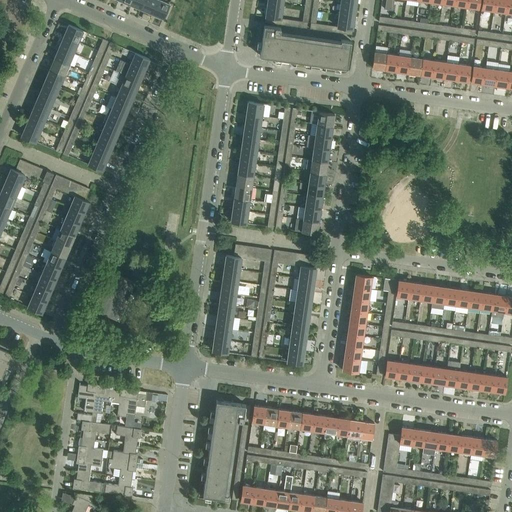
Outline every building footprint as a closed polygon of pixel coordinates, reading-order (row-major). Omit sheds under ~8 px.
[(141,8),(144,0),(131,0),(130,3),(141,8)] [(152,13),(157,0),(144,0),(141,8),(152,13)] [(163,18),(169,3),(161,0),(157,0),(152,13),(163,18)] [(385,0),(385,8),(393,9),(393,0),(385,0)] [(494,10),(495,0),(482,0),(482,8),(494,10)] [(506,12),(507,0),(495,0),(494,10),(506,12)] [(354,16),(356,4),(341,1),(339,13),(354,16)] [(281,17),(283,5),(268,3),(266,15),(268,16),(273,16),(278,17),(281,17)] [(353,28),(354,16),(339,13),(338,25),(339,25),(343,26),(348,27),(353,28)] [(78,41),(83,30),(69,24),(64,35),(78,41)] [(275,31),(280,32),(281,27),(264,25),(260,55),(347,68),(351,40),(346,40),(345,44),(274,34),(275,31)] [(73,52),(78,41),(64,35),(59,46),(73,52)] [(103,39),(99,50),(103,51),(108,41),(103,39)] [(110,42),(106,53),(110,54),(115,44),(110,42)] [(68,63),(73,52),(59,46),(54,57),(68,63)] [(98,63),(103,51),(99,50),(94,61),(98,63)] [(384,69),(386,53),(387,52),(375,51),(372,67),(384,69)] [(145,69),(150,58),(135,52),(131,63),(145,69)] [(106,66),(110,54),(106,53),(101,64),(106,66)] [(396,70),(399,55),(386,53),(384,69),(396,70)] [(408,72),(410,56),(399,55),(396,70),(408,72)] [(420,74),(423,58),(410,56),(408,72),(420,74)] [(64,74),(68,63),(54,57),(50,68),(64,74)] [(432,76),(434,60),(423,58),(420,74),(432,76)] [(125,60),(120,72),(126,74),(140,80),(145,69),(131,63),(125,60)] [(444,77),(446,62),(434,60),(432,76),(444,77)] [(93,74),(98,63),(94,61),(89,72),(93,74)] [(456,79),(458,63),(446,62),(444,77),(456,79)] [(470,65),(458,63),(456,79),(468,81),(470,65)] [(101,77),(106,66),(101,64),(97,75),(101,77)] [(483,83),(485,67),(473,65),(471,81),(483,83)] [(495,85),(497,69),(485,67),(483,83),(495,85)] [(64,74),(50,68),(45,80),(59,86),(64,74)] [(507,86),(509,71),(497,69),(495,85),(507,86)] [(89,85),(93,74),(89,72),(84,83),(89,85)] [(140,80),(126,74),(120,72),(115,83),(121,85),(135,91),(140,80)] [(96,88),(101,77),(97,75),(92,86),(96,88)] [(54,97),(59,86),(45,80),(40,91),(54,97)] [(84,96),(89,85),(84,83),(80,94),(84,96)] [(131,102),(135,91),(121,85),(117,96),(131,102)] [(91,99),(96,88),(92,86),(87,97),(91,99)] [(50,108),(54,97),(40,91),(36,102),(50,108)] [(79,107),(84,96),(80,94),(75,106),(79,107)] [(126,113),(131,102),(117,96),(112,107),(126,113)] [(87,110),(91,99),(87,97),(82,108),(87,110)] [(262,115),(264,103),(254,102),(248,101),(247,113),(262,115)] [(45,119),(50,108),(36,102),(31,113),(45,119)] [(74,119),(79,107),(75,106),(70,117),(74,119)] [(121,125),(126,113),(112,107),(108,116),(106,114),(104,118),(107,119),(121,125)] [(82,122),(87,110),(82,108),(78,120),(82,122)] [(334,113),(329,113),(319,111),(317,123),(333,125),(334,113)] [(40,130),(45,119),(31,113),(26,124),(40,130)] [(260,127),(262,115),(247,113),(245,125),(260,127)] [(70,130),(74,119),(70,117),(65,128),(70,130)] [(121,125),(107,119),(102,130),(116,136),(121,125)] [(77,133),(82,122),(78,120),(73,131),(77,133)] [(331,137),(333,125),(317,123),(316,135),(331,137)] [(35,141),(40,130),(26,124),(21,135),(35,141)] [(258,139),(260,127),(245,125),(243,137),(258,139)] [(65,141),(70,130),(65,128),(61,139),(65,141)] [(112,147),(116,136),(102,130),(98,141),(112,147)] [(72,144),(77,133),(73,131),(68,142),(72,144)] [(329,149),(331,137),(316,135),(314,147),(329,149)] [(257,151),(258,139),(243,137),(241,149),(257,151)] [(60,152),(65,141),(61,139),(56,150),(60,152)] [(107,158),(112,147),(98,141),(93,152),(107,158)] [(68,155),(72,144),(68,142),(63,153),(68,155)] [(329,149),(314,147),(312,159),(328,161),(329,149)] [(255,163),(257,151),(241,149),(240,161),(255,163)] [(102,170),(107,158),(93,152),(88,164),(102,170)] [(21,172),(26,161),(20,158),(16,170),(21,172)] [(308,158),(306,171),(310,171),(326,173),(328,161),(312,159),(308,158)] [(27,174),(31,163),(26,161),(21,172),(25,174),(27,174)] [(253,175),(255,163),(240,161),(238,173),(253,175)] [(32,177),(37,165),(31,163),(27,174),(32,177)] [(38,179),(43,168),(37,165),(32,177),(38,179)] [(21,172),(16,170),(11,168),(6,179),(20,185),(25,174),(21,172)] [(49,182),(53,173),(47,170),(43,180),(49,182)] [(324,185),(326,173),(310,171),(309,183),(324,185)] [(252,187),(253,175),(238,173),(236,185),(252,187)] [(57,187),(62,176),(56,174),(52,185),(56,187),(57,187)] [(62,190),(67,178),(62,176),(57,187),(62,190)] [(68,192),(73,181),(67,178),(62,190),(68,192)] [(16,196),(20,185),(6,179),(1,190),(16,196)] [(73,194),(78,183),(73,181),(68,192),(73,194)] [(48,184),(44,182),(39,193),(44,195),(48,184)] [(79,197),(84,186),(78,183),(73,194),(75,195),(79,197)] [(322,197),(324,185),(309,183),(307,195),(322,197)] [(51,198),(56,187),(52,185),(47,196),(51,198)] [(250,199),(252,187),(236,185),(234,197),(250,199)] [(85,199),(90,188),(84,186),(79,197),(85,199)] [(0,202),(11,208),(16,196),(1,190),(0,193),(0,202)] [(39,206),(44,195),(39,193),(35,204),(39,206)] [(85,199),(79,197),(75,195),(70,206),(84,212),(89,201),(85,199)] [(321,209),(322,197),(307,195),(305,207),(321,209)] [(47,209),(51,198),(47,196),(42,207),(47,209)] [(248,211),(250,199),(234,197),(233,209),(248,211)] [(0,215),(6,219),(11,208),(0,202),(0,215)] [(34,217),(39,206),(35,204),(30,215),(34,217)] [(80,223),(84,212),(70,206),(65,217),(80,223)] [(42,220),(47,209),(42,207),(37,218),(42,220)] [(319,221),(321,209),(305,207),(304,219),(319,221)] [(246,223),(248,211),(233,209),(231,221),(246,223)] [(30,228),(34,217),(30,215),(25,226),(30,228)] [(75,234),(80,223),(65,217),(61,228),(75,234)] [(37,231),(42,220),(37,218),(33,230),(37,231)] [(317,233),(319,221),(304,219),(302,231),(317,233)] [(30,228),(25,226),(20,237),(25,239),(30,228)] [(70,245),(75,234),(61,228),(56,239),(70,245)] [(32,243),(37,231),(33,230),(28,241),(32,243)] [(20,251),(25,239),(20,237),(16,249),(20,251)] [(65,257),(70,245),(56,239),(51,251),(65,257)] [(28,254),(32,243),(28,241),(23,252),(28,254)] [(15,262),(20,251),(16,249),(11,260),(15,262)] [(279,262),(281,250),(275,249),(273,261),(278,262),(279,262)] [(61,268),(65,257),(51,251),(46,262),(61,268)] [(23,265),(28,254),(23,252),(18,263),(23,265)] [(241,257),(240,257),(234,255),(226,254),(224,266),(240,268),(241,257)] [(11,273),(15,262),(11,260),(6,271),(11,273)] [(56,279),(61,268),(46,262),(42,273),(56,279)] [(18,276),(23,265),(18,263),(14,274),(18,276)] [(315,279),(316,267),(308,266),(302,266),(301,265),(299,277),(315,279)] [(238,281),(240,268),(224,266),(222,278),(238,281)] [(135,280),(133,279),(110,269),(94,308),(119,318),(129,294),(132,295),(135,288),(132,287),(134,283),(135,284),(136,282),(134,281),(135,280)] [(6,284),(11,273),(6,271),(1,282),(6,284)] [(51,290),(56,279),(42,273),(37,284),(51,290)] [(370,288),(372,276),(356,273),(354,286),(370,288)] [(13,287),(18,276),(14,274),(9,285),(13,287)] [(313,291),(315,279),(299,277),(298,289),(313,291)] [(236,292),(238,281),(222,278),(221,290),(236,292)] [(407,297),(410,281),(398,279),(396,295),(407,297)] [(420,299),(422,283),(410,281),(407,297),(420,299)] [(432,300),(434,284),(422,283),(420,299),(432,300)] [(46,301),(51,290),(37,284),(32,295),(46,301)] [(444,302),(446,286),(434,284),(432,300),(431,307),(443,308),(444,302)] [(9,298),(13,287),(9,285),(4,297),(9,298)] [(354,286),(352,297),(369,300),(375,301),(377,289),(370,288),(354,286)] [(456,304),(459,288),(446,286),(444,302),(456,304)] [(468,306),(471,290),(459,288),(456,304),(468,306)] [(311,303),(313,291),(298,289),(296,301),(311,303)] [(235,304),(236,292),(221,290),(219,302),(235,304)] [(480,307),(483,291),(471,290),(468,306),(480,307)] [(492,309),(494,293),(483,291),(480,307),(492,309)] [(504,311),(506,295),(494,293),(492,309),(491,315),(503,317),(504,311)] [(42,313),(46,301),(32,295),(28,307),(42,313)] [(367,311),(369,300),(352,297),(351,309),(367,311)] [(309,315),(311,303),(296,301),(294,313),(309,315)] [(233,316),(235,304),(219,302),(217,314),(233,316)] [(365,323),(367,311),(351,309),(349,321),(365,323)] [(308,327),(309,315),(294,313),(292,325),(308,327)] [(231,328),(233,316),(217,314),(215,326),(231,328)] [(365,323),(349,321),(347,333),(363,336),(365,323)] [(306,339),(308,327),(292,325),(291,337),(306,339)] [(229,341),(231,328),(215,326),(214,338),(229,341)] [(362,347),(363,336),(347,333),(346,345),(362,347)] [(304,351),(306,339),(291,337),(289,349),(304,351)] [(228,352),(229,341),(214,338),(212,350),(228,352)] [(360,359),(362,347),(346,345),(344,358),(360,359)] [(302,363),(304,351),(289,349),(287,361),(302,363)] [(14,371),(18,359),(11,356),(12,354),(3,350),(0,358),(0,378),(1,379),(6,368),(14,371)] [(397,377),(399,361),(399,357),(387,355),(384,375),(397,377)] [(358,371),(360,359),(344,358),(342,369),(358,371)] [(457,385),(459,369),(460,361),(448,360),(446,368),(444,383),(457,385)] [(409,378),(411,363),(399,361),(397,377),(409,378)] [(420,380),(423,364),(411,363),(409,378),(420,380)] [(432,382),(435,366),(423,364),(420,380),(432,382)] [(444,383),(446,368),(435,366),(432,382),(444,383)] [(469,387),(471,371),(459,369),(457,385),(469,387)] [(480,389),(483,373),(471,371),(469,387),(480,389)] [(483,373),(480,389),(492,390),(494,374),(483,373)] [(504,392),(507,376),(495,374),(494,374),(492,390),(504,392)] [(91,421),(96,384),(88,382),(87,385),(80,383),(80,381),(79,381),(77,396),(86,398),(84,413),(78,412),(77,419),(82,420),(91,421)] [(111,401),(113,386),(112,388),(105,387),(105,385),(96,384),(91,421),(96,422),(97,412),(101,412),(103,400),(111,401)] [(126,416),(130,388),(121,387),(121,390),(113,388),(114,386),(113,386),(111,401),(119,402),(118,415),(126,416)] [(126,416),(126,419),(133,420),(134,417),(134,414),(135,414),(135,411),(144,412),(145,406),(147,393),(146,393),(138,392),(138,390),(130,388),(126,416)] [(216,400),(203,495),(224,498),(236,414),(239,415),(238,420),(243,420),(244,414),(245,408),(245,404),(241,403),(240,403),(231,402),(216,400)] [(265,423),(267,407),(254,405),(252,421),(265,423)] [(276,424),(279,408),(267,407),(265,423),(276,424)] [(288,426),(290,410),(279,408),(276,424),(288,426)] [(300,428),(303,412),(290,410),(288,426),(300,428)] [(303,412),(300,428),(312,429),(315,413),(303,412)] [(325,431),(327,415),(315,413),(312,429),(325,431)] [(336,433),(338,417),(327,415),(325,431),(336,433)] [(348,434),(350,418),(338,417),(336,433),(348,434)] [(360,436),(362,420),(350,418),(348,434),(360,436)] [(96,422),(91,421),(82,420),(81,429),(83,429),(82,437),(80,437),(95,439),(96,431),(109,432),(110,424),(96,422)] [(372,438),(374,422),(362,420),(360,436),(372,438)] [(133,427),(125,426),(117,425),(116,433),(125,435),(124,443),(139,445),(137,445),(138,437),(140,437),(142,428),(133,427)] [(399,447),(399,449),(411,450),(412,444),(414,428),(402,426),(401,435),(400,441),(399,447)] [(423,445),(426,429),(414,428),(412,444),(423,445)] [(423,445),(422,452),(434,454),(435,447),(438,431),(426,429),(423,445)] [(447,449),(450,433),(438,431),(435,447),(447,449)] [(400,441),(401,435),(389,433),(388,439),(400,441)] [(459,451),(461,434),(450,433),(447,449),(459,451)] [(471,452),(473,436),(461,434),(459,451),(471,452)] [(483,454),(485,438),(473,436),(471,452),(483,454)] [(94,447),(95,439),(80,437),(82,438),(81,445),(79,445),(77,454),(102,457),(103,448),(94,447)] [(495,456),(497,439),(485,438),(483,454),(495,456)] [(387,446),(399,447),(400,441),(388,439),(387,446)] [(139,446),(139,445),(124,443),(123,451),(114,450),(113,451),(112,458),(137,461),(137,458),(138,453),(136,453),(137,445),(139,446)] [(399,449),(399,447),(387,446),(386,452),(398,454),(399,449)] [(397,460),(398,454),(386,452),(385,458),(397,460)] [(101,465),(102,457),(77,454),(76,462),(79,462),(77,470),(90,472),(91,464),(101,465)] [(107,457),(106,466),(121,468),(119,477),(132,478),(133,470),(136,470),(137,461),(112,458),(107,457)] [(396,466),(397,460),(385,458),(384,465),(396,466)] [(419,476),(420,470),(421,463),(416,463),(415,469),(408,469),(407,474),(419,476)] [(74,478),(73,487),(102,491),(103,482),(89,480),(90,472),(77,470),(76,479),(74,478)] [(279,490),(276,505),(289,507),(291,491),(293,477),(287,476),(285,490),(279,490)] [(103,482),(102,491),(132,496),(133,491),(133,486),(131,486),(132,478),(119,477),(118,484),(103,482)] [(393,488),(394,481),(382,480),(381,486),(393,488)] [(253,502),(255,486),(243,484),(240,500),(253,502)] [(265,504),(267,488),(255,486),(253,502),(265,504)] [(392,494),(393,488),(381,486),(380,492),(392,494)] [(276,505),(279,490),(267,488),(265,504),(276,505)] [(300,509),(303,493),(291,491),(289,507),(300,509)] [(391,500),(392,494),(380,492),(379,499),(391,500)] [(313,511),(315,495),(303,493),(300,509),(313,511)] [(69,511),(68,511),(84,511),(90,501),(85,499),(76,495),(72,503),(75,505),(72,511),(69,511)] [(322,511),(324,511),(326,496),(315,495),(313,511),(322,511)] [(336,511),(338,498),(326,496),(324,511),(336,511)] [(348,511),(350,500),(338,498),(336,511),(348,511)] [(391,505),(391,500),(379,499),(378,505),(390,507),(390,505),(391,505)] [(360,511),(363,501),(350,500),(348,511),(360,511)]
